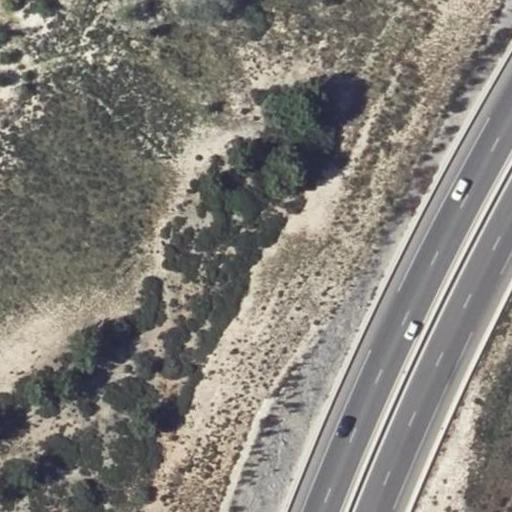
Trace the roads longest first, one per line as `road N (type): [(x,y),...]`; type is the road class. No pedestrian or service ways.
road 1 (trunk): [(511,124),(434,251),(320,511)]
road 2 (trunk): [(385,511),(511,255)]
